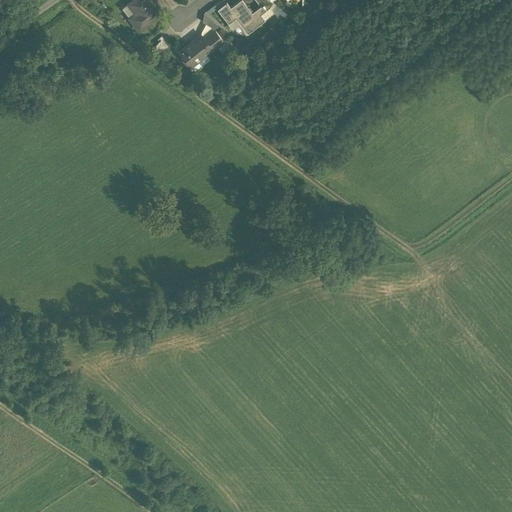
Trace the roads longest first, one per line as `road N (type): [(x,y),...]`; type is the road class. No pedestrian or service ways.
road 1 (track): [(70,0),(421,262),(511,192)]
road 2 (track): [(0,407),(151,511)]
